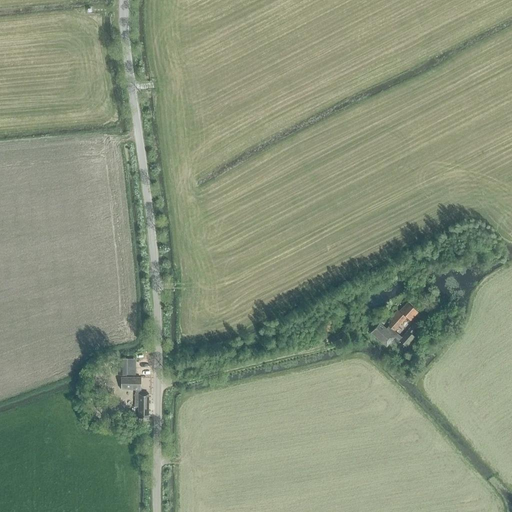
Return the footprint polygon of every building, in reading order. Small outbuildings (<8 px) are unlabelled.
[(415,311),(419,306),(411,299),(407,303),(415,311)] [(402,339),(394,332),(406,318),(410,321),(417,313),(415,311),(407,303),(387,326),(389,327),(386,330),(379,324),(371,333),(386,347),(391,342),(396,347),(400,342),(406,347),(414,338),(411,335),(408,332),(402,339)] [(411,335),(418,327),(413,323),(407,331),(408,332),(411,335)] [(329,337),(333,347),(344,343),(341,334),(329,337)] [(126,375),(126,359),(117,359),(117,375),(126,375)] [(138,419),(148,419),(148,395),(140,394),(141,378),(121,378),(120,390),(135,390),(135,407),(138,407),(138,419)]
